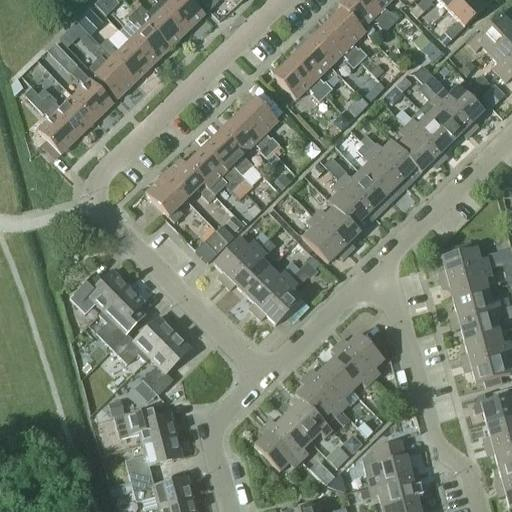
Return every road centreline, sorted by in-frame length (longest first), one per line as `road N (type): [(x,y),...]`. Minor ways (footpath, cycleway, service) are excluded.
road 1 (residential): [(264,377),(102,216),(96,181),(285,0)]
road 2 (residential): [(477,511),(469,473),(434,443),(389,292),(373,274)]
road 3 (residential): [(373,274),(511,138)]
road 4 (residential): [(231,511),(210,428),(264,377)]
road 5 (residential): [(264,377),(373,274)]
